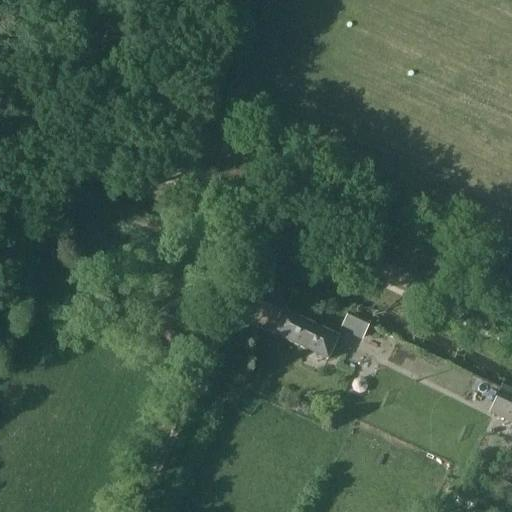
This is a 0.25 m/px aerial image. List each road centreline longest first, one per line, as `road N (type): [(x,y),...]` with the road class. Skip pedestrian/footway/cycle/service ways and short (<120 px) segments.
road 1 (unclassified): [(511,334),(0,90)]
road 2 (track): [(138,511),(242,276)]
